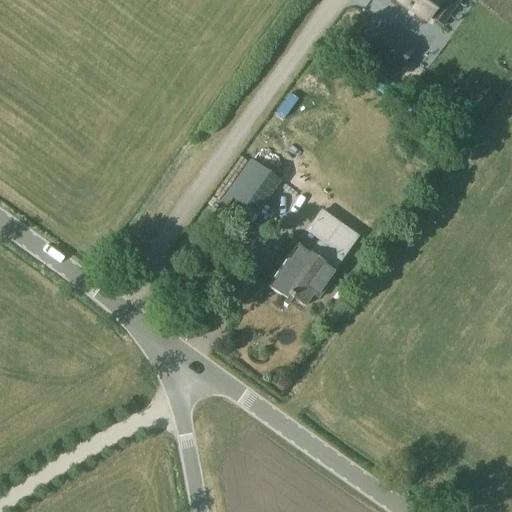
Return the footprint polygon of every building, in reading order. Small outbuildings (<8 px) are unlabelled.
[(453,0),(452,0),(404,0),(404,1),(436,23),(453,0)] [(382,27),(380,30),(367,48),(398,71),(411,52),(413,50),(382,27)] [(256,216),(279,182),(249,162),(226,196),(256,216)] [(193,245),(208,222),(200,216),(185,239),(193,245)] [(280,275),(269,290),(285,301),(288,297),(303,308),(312,296),(318,300),(336,274),(333,271),(342,259),(324,247),(316,259),(296,246),(285,262),(294,268),(290,273),(288,272),(286,272),(284,272),(282,273),(281,273),(280,275)]
